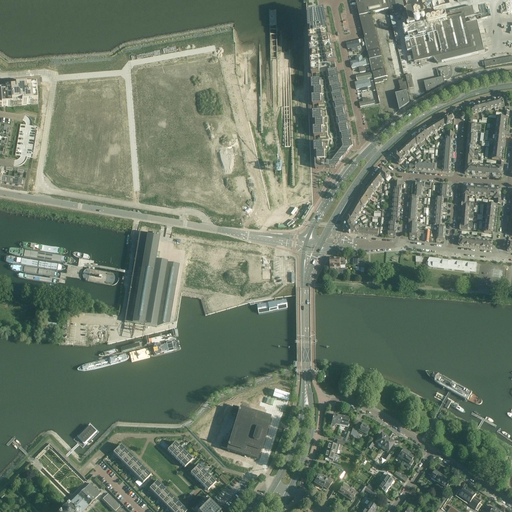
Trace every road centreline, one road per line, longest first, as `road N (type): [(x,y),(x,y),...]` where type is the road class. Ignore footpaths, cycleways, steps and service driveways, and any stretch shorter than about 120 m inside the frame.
road 1 (residential): [(127,72),(132,63),(220,51),(275,238)]
road 2 (residential): [(349,191),(357,193),(426,121),(511,91)]
road 3 (residential): [(189,225),(173,323),(146,331),(78,326)]
road 4 (secondary): [(511,74),(449,91),(369,148)]
road 5 (residential): [(138,216),(120,321),(80,316),(78,326)]
road 6 (secondary): [(377,156),(439,107),(511,84)]
road 7 (residential): [(369,148),(332,0)]
road 8 (residential): [(127,72),(138,216)]
road 9 (residential): [(0,193),(138,216)]
